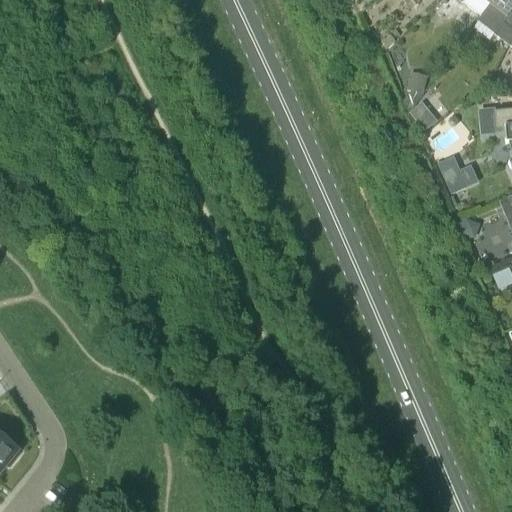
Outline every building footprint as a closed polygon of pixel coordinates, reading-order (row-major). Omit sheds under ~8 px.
[(481,18),(494,0),(456,0),(461,4),(481,18)] [(509,47),(511,41),(511,0),(494,0),(481,18),(477,23),(507,47),(509,47)] [(411,94),(423,97),(427,79),(410,75),(406,93),(411,94)] [(413,112),(424,98),(423,97),(411,94),(403,103),(413,112)] [(511,111),(495,114),(496,129),(504,129),(505,145),(509,144),(511,157),(511,163),(508,165),(511,175),(511,111)] [(481,192),(474,173),(461,178),(456,165),(439,172),(451,203),(481,192)] [(456,227),(460,237),(470,233),(465,223),(456,227)] [(511,293),(511,282),(497,283),(498,294),(511,293)] [(0,475),(18,454),(0,439),(0,475)]
